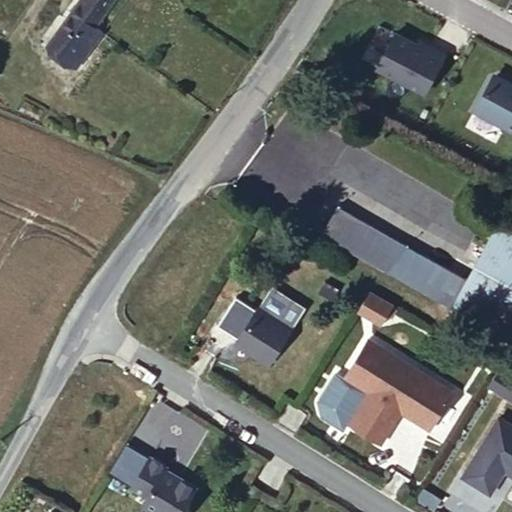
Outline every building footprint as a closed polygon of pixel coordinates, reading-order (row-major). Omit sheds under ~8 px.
[(74,0),(52,30),(83,51),(114,16),(105,10),(112,0),(74,0)] [(378,63),(425,89),(446,52),(430,43),(428,47),(397,30),(378,63)] [(511,81),(496,72),(476,107),(511,127),(511,81)] [(390,271),(406,242),(337,206),(323,235),(390,271)] [(406,242),(390,271),(442,300),(511,340),(511,224),(502,219),(469,276),(406,242)] [(236,342),(269,364),(305,308),(272,287),(236,342)] [(356,309),(380,323),(392,304),(369,290),(356,309)] [(399,407),(428,426),(452,389),(367,334),(343,372),(368,387),(348,418),(379,439),(399,407)] [(511,386),(495,374),(486,386),(511,404),(511,386)] [(511,424),(499,416),(463,473),(490,491),(505,468),(511,472),(511,424)] [(152,458),(133,487),(148,496),(142,505),(153,511),(186,511),(190,506),(188,501),(197,488),(166,469),(168,467),(152,458)]
